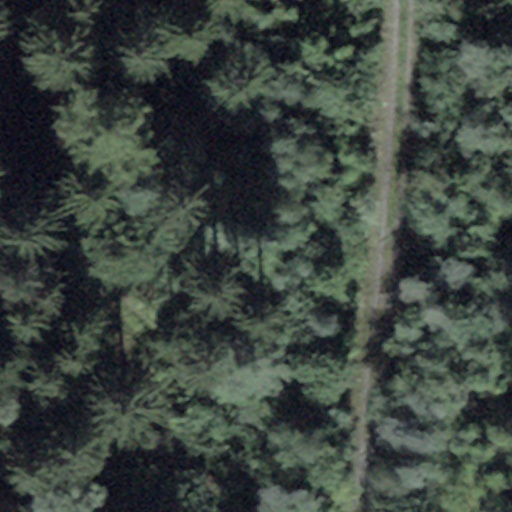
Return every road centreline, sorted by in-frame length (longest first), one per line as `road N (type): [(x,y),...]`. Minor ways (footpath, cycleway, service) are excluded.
road 1 (track): [(406,0),(368,511)]
road 2 (track): [(0,113),(85,272),(219,401),(254,511)]
